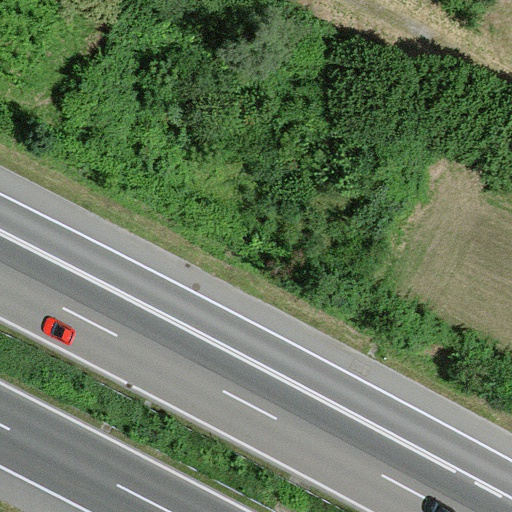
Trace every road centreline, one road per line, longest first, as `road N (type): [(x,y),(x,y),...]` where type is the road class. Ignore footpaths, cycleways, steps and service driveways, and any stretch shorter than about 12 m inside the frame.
road 1 (motorway): [(511,495),(0,217)]
road 2 (motorway): [(439,511),(0,279)]
road 3 (motorway): [(0,431),(161,511)]
